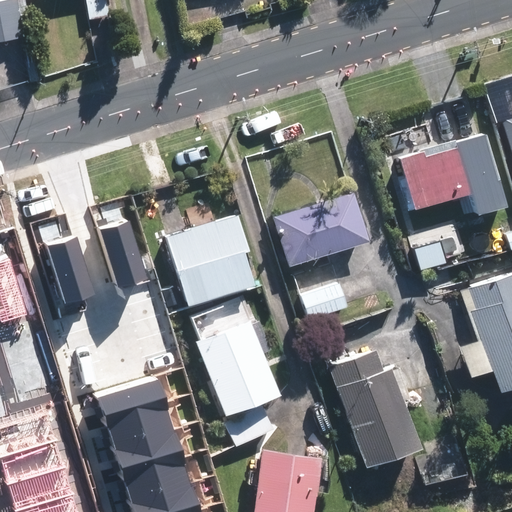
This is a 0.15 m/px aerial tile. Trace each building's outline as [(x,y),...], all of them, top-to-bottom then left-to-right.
[(21,0),(6,0),(0,1),(0,40),(28,35),(21,0)] [(90,0),(93,15),(114,11),(111,0),(90,0)] [(511,78),(511,73),(485,78),(492,113),(511,108),(511,78)] [(511,116),(499,120),(511,166),(511,116)] [(427,144),(403,151),(418,204),(495,182),(482,136),(429,151),(427,144)] [(355,190),(281,214),(295,255),(369,231),(355,190)] [(242,212),(165,235),(184,300),(256,279),(246,245),(251,243),(242,212)] [(511,270),(470,287),(505,380),(511,377),(511,270)] [(348,301),(341,280),(301,294),(308,315),(348,301)] [(106,311),(99,285),(51,299),(76,385),(167,359),(149,299),(106,311)] [(252,319),(205,337),(231,405),(278,387),(252,319)] [(0,418),(0,451),(61,433),(34,349),(0,360),(0,385),(10,416),(0,418)] [(377,349),(336,365),(372,456),(421,437),(393,366),(385,369),(377,349)] [(276,424),(264,400),(226,418),(238,442),(276,424)] [(213,448),(204,418),(177,427),(186,457),(213,448)] [(312,511),(321,453),(271,445),(260,511),(312,511)] [(0,491),(29,483),(23,465),(0,471),(0,491)] [(64,511),(50,485),(0,511),(64,511)] [(196,511),(191,495),(138,511),(196,511)]
